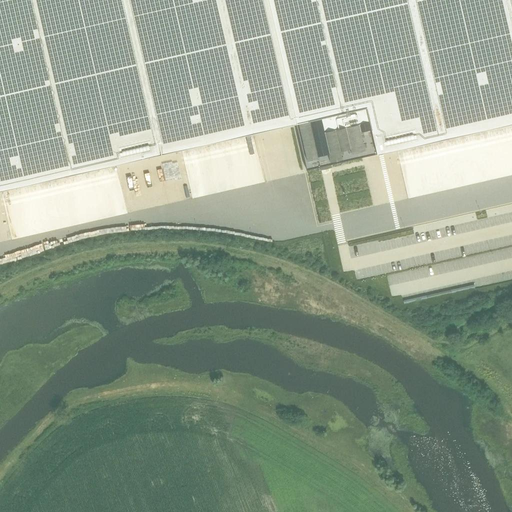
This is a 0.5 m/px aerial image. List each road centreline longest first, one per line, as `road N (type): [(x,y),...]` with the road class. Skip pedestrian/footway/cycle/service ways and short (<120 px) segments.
road 1 (track): [(413,511),(351,460),(266,409),(198,385),(139,385),(80,399),(45,423),(0,475)]
road 2 (track): [(0,293),(91,257),(203,247),(304,276),(429,345)]
